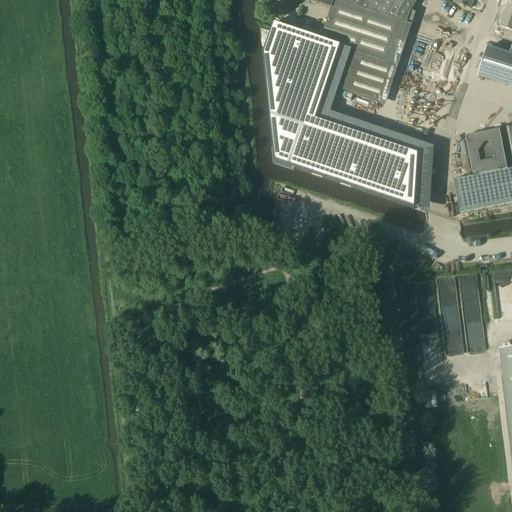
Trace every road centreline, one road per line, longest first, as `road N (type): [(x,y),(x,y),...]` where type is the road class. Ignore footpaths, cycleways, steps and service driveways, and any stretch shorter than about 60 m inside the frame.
road 1 (unclassified): [(301,196),(435,248),(441,216),(430,188),(495,0)]
road 2 (track): [(312,511),(284,243)]
road 3 (unknown): [(308,11),(277,89),(281,119),(354,149),(374,140),(387,121)]
road 4 (unknown): [(480,44),(417,21),(387,121)]
